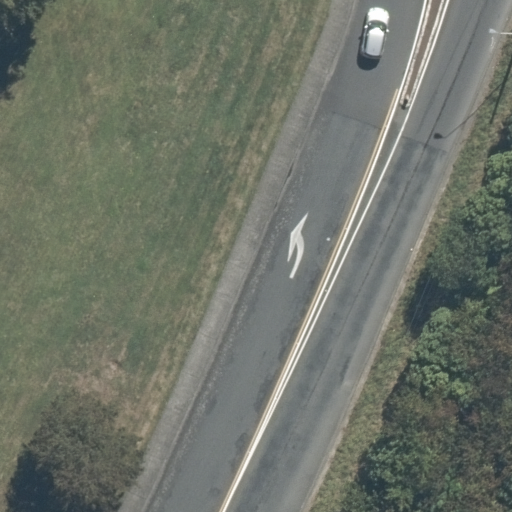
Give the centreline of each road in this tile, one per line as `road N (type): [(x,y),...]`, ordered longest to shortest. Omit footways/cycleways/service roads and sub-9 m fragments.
road 1 (secondary): [(221,511),(359,209)]
road 2 (secondary): [(487,0),(457,69),(359,209)]
road 3 (secondary): [(359,209),(394,0)]
